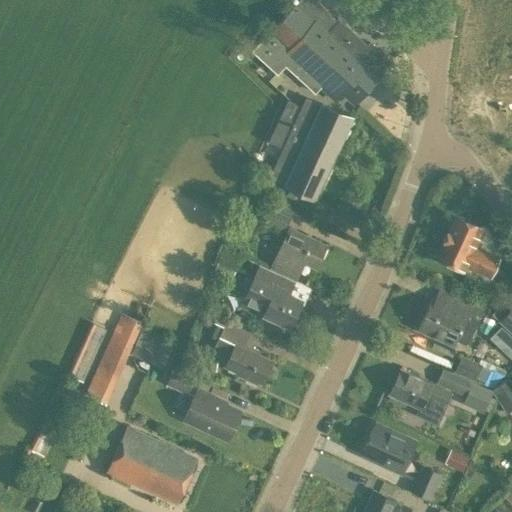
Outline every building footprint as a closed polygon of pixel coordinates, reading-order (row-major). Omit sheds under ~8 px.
[(314,92),(320,86),(335,99),(342,92),(353,103),(379,75),(358,56),(355,59),(327,33),(337,22),(314,0),(299,0),(253,51),(276,73),(284,65),(314,92)] [(352,117),(320,103),(305,96),(300,107),(287,100),(268,142),(281,148),(267,177),(284,185),(289,187),(285,196),(303,203),(307,195),(315,199),(352,117)] [(261,220),(284,230),(293,210),(270,200),(261,220)] [(499,258),(474,247),(482,229),(454,216),(435,257),(463,270),(465,267),(490,278),(499,258)] [(288,228),(278,252),(270,268),(296,280),(304,263),(315,268),(326,245),(288,228)] [(231,282),(241,256),(222,249),(212,275),(231,282)] [(298,305),(297,304),(301,297),(290,291),(295,281),(257,264),(237,307),(262,318),(263,315),(288,326),(298,305)] [(456,296),(450,309),(429,299),(417,328),(454,345),(466,319),(476,323),(484,309),(456,296)] [(511,306),(499,321),(511,333),(511,306)] [(121,313),(84,395),(105,404),(141,322),(121,313)] [(259,352),(244,345),(251,330),(218,315),(213,323),(223,327),(211,352),(228,361),(225,367),(238,373),(237,376),(257,385),(258,381),(262,383),(271,362),(258,356),(259,352)] [(129,354),(161,369),(173,343),(141,328),(129,354)] [(482,364),(461,355),(454,372),(475,381),(482,364)] [(165,384),(186,394),(195,375),(173,365),(165,384)] [(451,392),(432,383),(399,368),(387,394),(390,395),(388,400),(404,407),(406,403),(417,408),(414,415),(436,425),(451,392)] [(436,383),(453,389),(458,377),(441,370),(436,383)] [(511,383),(507,376),(489,387),(497,399),(481,429),(490,433),(502,408),(507,414),(511,410),(511,383)] [(483,413),(492,392),(474,384),(471,383),(466,395),(462,403),(483,413)] [(195,391),(182,420),(227,440),(240,411),(195,391)] [(360,455),(400,474),(415,441),(375,422),(360,455)] [(126,426),(106,471),(176,502),(196,457),(126,426)] [(444,463),(463,471),(470,454),(452,446),(444,463)] [(420,464),(408,491),(430,500),(436,488),(452,495),(458,481),(420,464)] [(511,506),(511,482),(511,483),(511,485),(502,495),(511,506)] [(410,511),(412,508),(394,500),(374,491),(364,511),(410,511)] [(32,499),(27,511),(30,511),(40,511),(44,504),(32,499)]
